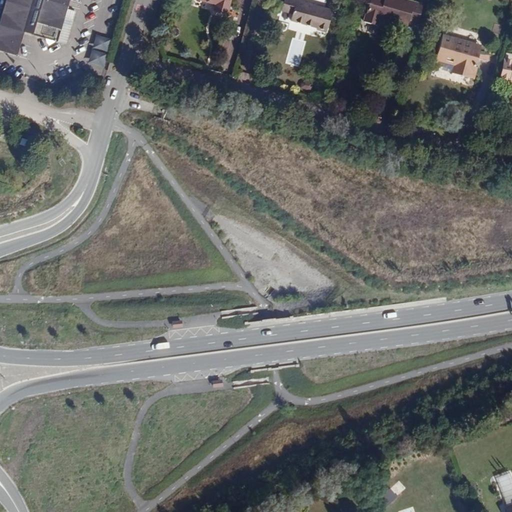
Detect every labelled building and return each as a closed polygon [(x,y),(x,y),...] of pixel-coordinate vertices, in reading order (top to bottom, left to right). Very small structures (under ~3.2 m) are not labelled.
[(63,16),(66,6),(69,7),(71,0),(6,0),(0,22),(0,51),(18,57),(25,30),(33,32),(46,36),(45,39),(49,47),(65,38),(62,32),(66,17),(63,16)] [(198,0),(214,5),(213,10),(226,14),(230,0),(198,0)] [(326,33),(332,11),(299,1),(298,0),(284,0),(281,11),(292,14),(291,21),(317,28),(316,30),(326,33)] [(417,26),(423,5),(413,2),(413,6),(406,4),(407,1),(404,0),(370,0),(364,21),(378,25),(380,18),(407,26),(408,23),(417,26)] [(97,34),(89,62),(105,66),(113,39),(97,34)] [(475,57),(479,45),(442,36),(436,60),(454,64),(451,73),(474,79),(477,68),(475,67),(478,58),(475,57)] [(511,52),(505,51),(500,80),(511,82),(511,52)] [(32,149),(34,143),(22,140),(20,146),(32,149)]
